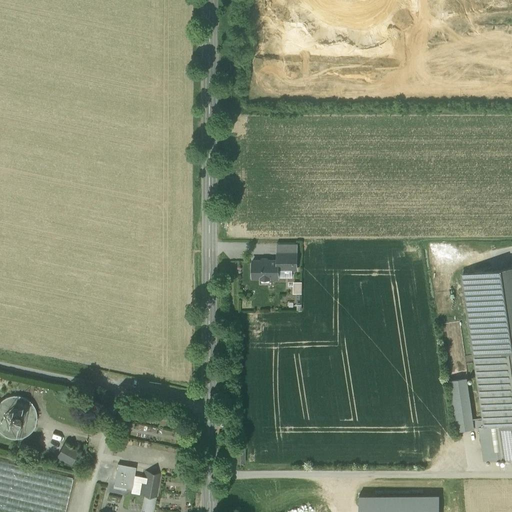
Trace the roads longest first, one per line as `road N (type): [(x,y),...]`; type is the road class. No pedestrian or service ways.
road 1 (tertiary): [(208,407),(209,0)]
road 2 (track): [(209,472),(511,475)]
road 3 (residential): [(82,511),(116,391)]
